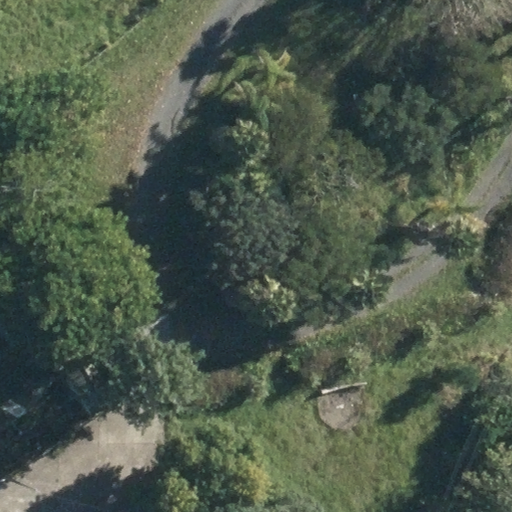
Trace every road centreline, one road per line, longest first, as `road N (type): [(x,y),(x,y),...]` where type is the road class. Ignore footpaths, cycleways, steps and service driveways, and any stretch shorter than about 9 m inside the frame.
road 1 (secondary): [(154,40),(416,511)]
road 2 (secondary): [(244,511),(25,137)]
road 3 (tertiary): [(154,40),(124,84),(81,116),(25,137)]
